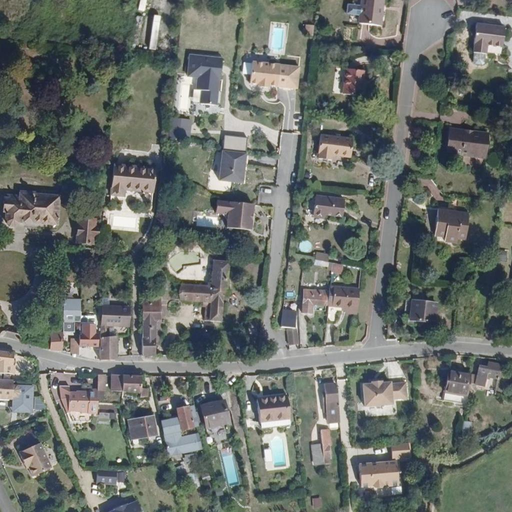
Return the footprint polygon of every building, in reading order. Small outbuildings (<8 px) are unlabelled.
[(384,0),(361,0),(361,5),(349,3),(347,14),(359,16),(358,23),(381,26),(384,0)] [(475,43),(473,52),(485,54),(486,45),(502,47),(504,26),(476,22),(473,43),(475,43)] [(315,35),(316,25),(307,24),(307,34),(315,35)] [(222,58),(190,55),(188,77),(197,77),(196,90),(201,91),(200,104),(216,106),(219,80),(220,80),(221,73),(219,71),(219,67),(222,66),(222,58)] [(266,87),(266,85),(296,88),(299,69),(249,61),(247,83),(256,83),(255,86),(266,87)] [(359,68),(341,66),(339,92),(360,94),(361,81),(358,81),(359,68)] [(189,119),(168,117),(167,136),(187,138),(189,119)] [(489,132),(449,128),(446,153),(486,157),(489,132)] [(318,154),(320,154),(320,159),(332,160),(333,155),(351,157),(353,139),(320,135),(318,154)] [(248,138),(225,136),(224,151),(247,153),(248,138)] [(224,151),(222,150),(218,180),(244,183),(247,153),(224,151)] [(153,167),(113,163),(109,193),(122,192),(123,187),(152,189),(153,167)] [(35,193),(20,191),(20,196),(8,195),(8,199),(4,199),(3,211),(6,212),(5,221),(8,225),(14,226),(18,224),(19,220),(56,224),(59,198),(35,195),(35,193)] [(345,199),(316,195),(313,216),(327,218),(327,216),(343,217),(345,199)] [(257,205),(219,200),(217,214),(228,215),(227,227),(251,230),(253,213),(256,213),(257,205)] [(456,243),(457,238),(465,239),(469,215),(437,210),(434,235),(444,237),(444,242),(456,243)] [(93,217),(78,215),(75,239),(91,241),(91,235),(96,235),(98,223),(93,222),(93,217)] [(301,251),(312,251),(312,242),(301,242),(301,251)] [(319,255),(307,253),(306,259),(318,261),(319,255)] [(207,283),(180,281),(179,293),(188,294),(188,298),(211,300),(209,316),(205,316),(205,318),(220,320),(227,260),(213,258),(211,281),(207,281),(207,283)] [(331,262),(329,272),(343,274),(345,265),(331,262)] [(360,290),(331,287),(329,304),(358,308),(360,290)] [(322,291),(316,291),(303,290),(301,314),(309,314),(310,305),(326,306),(327,294),(322,294),(322,291)] [(155,354),(156,315),(160,316),(161,298),(144,298),(142,354),(155,354)] [(81,322),(81,299),(64,299),(63,322),(63,333),(74,333),(75,322),(81,322)] [(439,303),(411,301),(409,320),(439,322),(439,303)] [(131,306),(102,305),(101,326),(130,328),(131,306)] [(297,312),(284,310),(282,326),(295,328),(297,312)] [(80,334),(80,339),(79,347),(99,347),(99,334),(96,334),(96,324),(82,324),(82,334),(80,334)] [(297,329),(288,330),(289,344),(298,344),(297,329)] [(63,333),(51,333),(51,351),(63,351),(63,333)] [(118,337),(101,337),(100,359),(117,360),(118,337)] [(79,347),(80,339),(70,339),(70,353),(79,354),(79,347)] [(0,374),(13,375),(13,353),(0,352),(0,374)] [(478,365),(475,386),(485,388),(487,379),(500,381),(501,373),(502,369),(498,368),(499,364),(487,362),(487,366),(478,365)] [(470,371),(447,368),(442,398),(465,402),(470,371)] [(121,391),(122,375),(110,375),(109,391),(121,391)] [(141,376),(122,375),(121,391),(141,391),(141,396),(149,396),(149,386),(140,386),(141,376)] [(226,376),(216,375),(219,389),(228,387),(226,376)] [(18,389),(15,386),(11,386),(11,380),(0,379),(0,399),(10,399),(11,396),(14,397),(18,395),(18,389)] [(369,382),(369,384),(361,385),(363,407),(390,404),(390,399),(405,398),(403,383),(388,384),(388,383),(379,383),(379,381),(369,382)] [(337,420),(334,384),(323,385),(324,392),(320,393),(322,408),(325,408),(326,421),(337,420)] [(76,390),(76,392),(69,392),(69,385),(58,386),(59,400),(65,412),(70,412),(97,413),(97,390),(76,390)] [(286,396),(256,398),(258,421),(278,419),(279,427),(288,426),(286,396)] [(223,399),(200,405),(206,426),(228,420),(223,399)] [(162,426),(167,455),(199,447),(195,433),(181,436),(179,429),(182,428),(199,424),(193,403),(177,408),(179,417),(171,419),(172,423),(162,426)] [(153,414),(135,417),(137,434),(156,431),(153,414)] [(6,434),(13,431),(7,419),(1,421),(6,434)] [(466,420),(463,430),(471,433),(474,422),(466,420)] [(327,428),(319,429),(320,442),(322,455),(327,455),(326,445),(329,445),(327,428)] [(50,466),(40,441),(17,451),(22,462),(25,461),(30,474),(50,466)] [(320,442),(311,443),(313,462),(322,461),(322,455),(320,442)] [(284,444),(271,446),(274,472),(287,471),(284,444)] [(228,486),(238,484),(233,448),(222,449),(228,486)] [(358,488),(368,488),(368,491),(387,490),(386,487),(396,486),(394,458),(357,461),(358,488)] [(111,459),(91,462),(93,475),(112,472),(111,459)] [(111,504),(101,507),(102,511),(140,511),(134,495),(124,499),(123,497),(110,501),(111,504)] [(314,507),(323,507),(322,497),(313,498),(314,507)]
